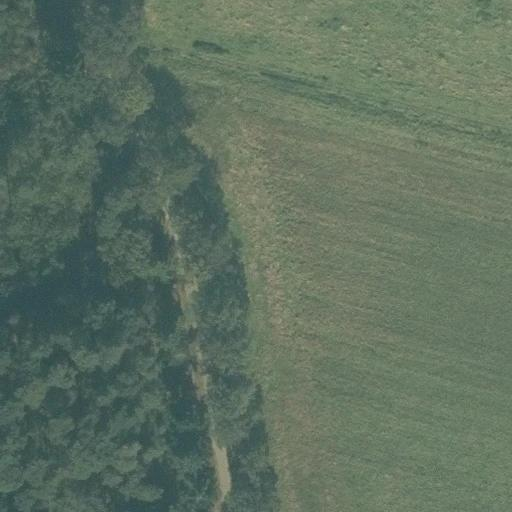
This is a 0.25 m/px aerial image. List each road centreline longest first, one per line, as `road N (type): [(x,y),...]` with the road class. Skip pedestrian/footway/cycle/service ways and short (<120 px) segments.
road 1 (unclassified): [(230,511),(178,233),(103,75),(84,0)]
road 2 (track): [(178,233),(92,258),(0,305)]
